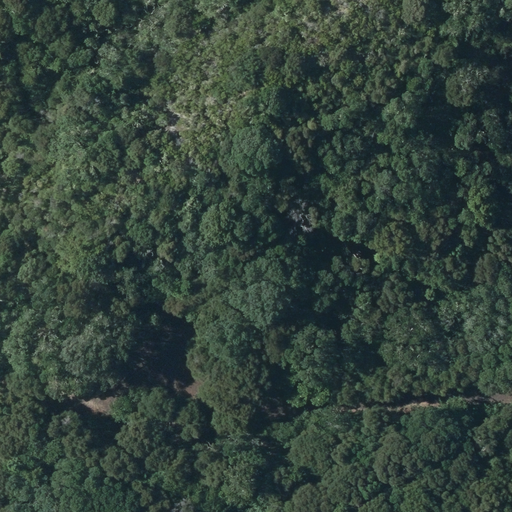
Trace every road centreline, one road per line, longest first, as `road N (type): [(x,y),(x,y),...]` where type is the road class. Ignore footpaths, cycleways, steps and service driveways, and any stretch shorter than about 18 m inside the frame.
road 1 (track): [(224,409),(435,391),(511,393)]
road 2 (track): [(287,511),(161,458),(114,424),(160,395)]
road 3 (track): [(0,381),(66,383),(224,409)]
road 4 (track): [(155,316),(66,383),(114,424)]
